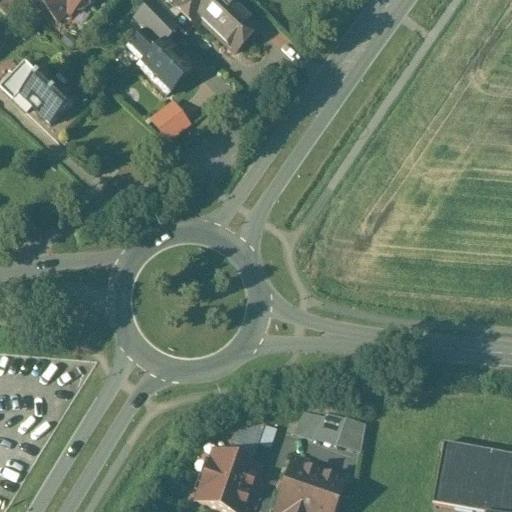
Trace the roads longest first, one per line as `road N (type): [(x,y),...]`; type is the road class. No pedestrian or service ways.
road 1 (secondary): [(220,238),(395,0)]
road 2 (secondary): [(257,325),(511,354)]
road 3 (residential): [(28,277),(42,244),(184,161),(211,155)]
road 4 (secondary): [(147,361),(50,511)]
road 5 (secondary): [(147,361),(167,371),(211,371),(231,361),(257,325)]
road 6 (secondary): [(220,238),(171,233),(131,260),(120,282)]
